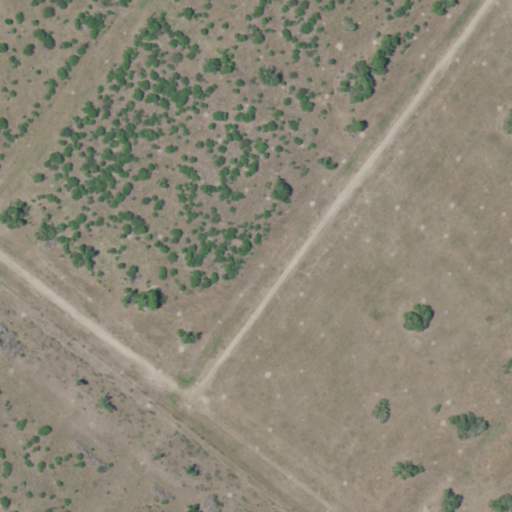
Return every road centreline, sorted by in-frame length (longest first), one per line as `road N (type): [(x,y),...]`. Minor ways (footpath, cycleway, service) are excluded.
road 1 (track): [(187,403),(495,0)]
road 2 (track): [(187,403),(0,254)]
